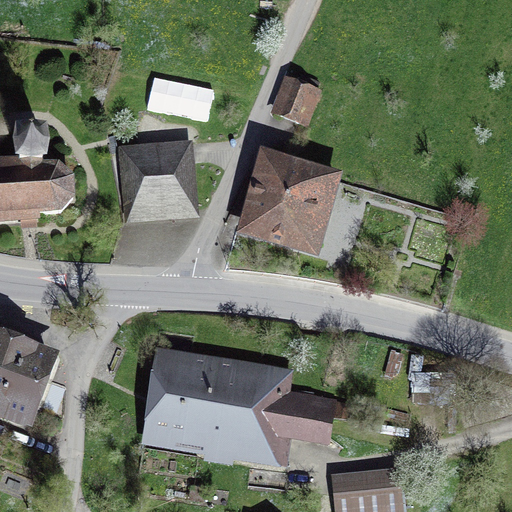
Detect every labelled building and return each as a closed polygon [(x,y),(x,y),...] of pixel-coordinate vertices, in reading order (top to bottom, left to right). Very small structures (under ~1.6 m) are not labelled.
[(276,115),(303,126),(316,92),(289,81),(276,115)] [(0,166),(0,221),(38,218),(38,215),(60,213),(73,199),(73,180),(59,167),(43,167),(43,140),(19,140),(20,165),(0,166)] [(129,158),(134,213),(191,208),(186,153),(129,158)] [(317,251),(337,183),(265,162),(246,231),(317,251)] [(0,342),(0,410),(28,421),(50,361),(0,342)] [(166,369),(156,436),(270,454),(274,428),(325,436),(330,402),(293,396),(293,400),(275,398),(280,371),(251,366),(249,381),(166,369)] [(336,490),(338,511),(399,511),(396,485),(336,490)]
